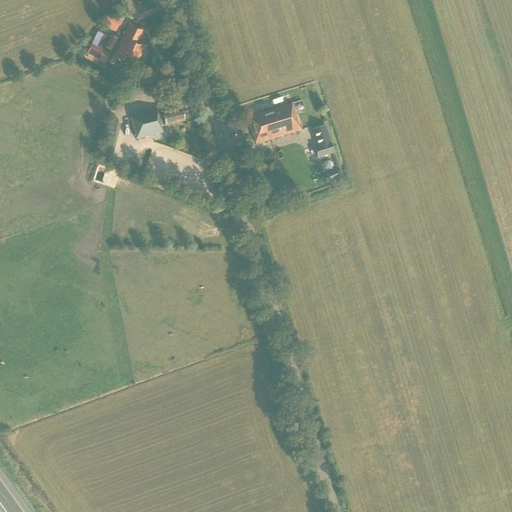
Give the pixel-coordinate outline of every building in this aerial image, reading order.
[(109,36),(113,28),(105,24),(101,33),(109,36)] [(113,55),(135,67),(145,47),(135,42),(141,31),(129,24),(123,37),(121,39),(113,55)] [(103,48),(110,51),(116,40),(110,36),(103,48)] [(109,54),(97,47),(91,44),(85,55),(87,56),(98,61),(103,64),(109,54)] [(291,104),(247,118),(255,144),(300,130),(291,104)] [(183,122),(180,111),(163,115),(164,116),(161,116),(159,110),(133,116),(138,139),(165,132),(163,126),(166,125),(166,126),(183,122)] [(327,138),(329,124),(313,122),(311,136),(318,137),(319,132),(325,133),(324,138),(327,138)] [(333,154),(330,144),(314,150),(317,160),(333,154)] [(335,180),(345,176),(340,166),(331,170),(335,180)] [(313,469),(302,471),(304,477),(314,475),(313,469)]
